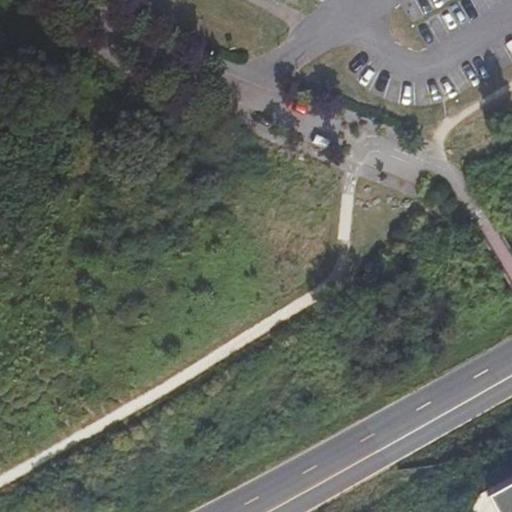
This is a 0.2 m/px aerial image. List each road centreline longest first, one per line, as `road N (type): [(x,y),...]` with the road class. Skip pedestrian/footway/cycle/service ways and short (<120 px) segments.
road 1 (motorway): [(245,511),(511,361)]
road 2 (unclassified): [(81,0),(135,48),(342,136)]
